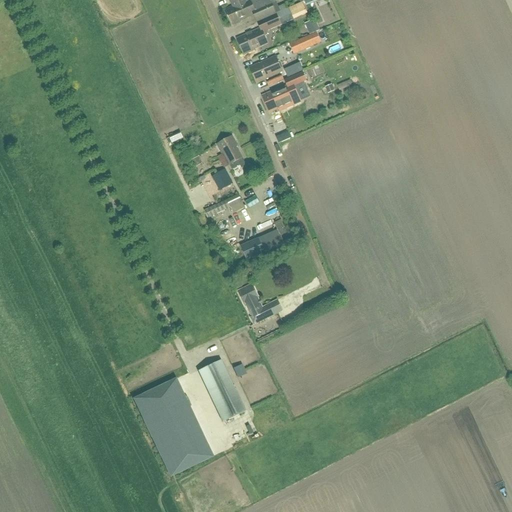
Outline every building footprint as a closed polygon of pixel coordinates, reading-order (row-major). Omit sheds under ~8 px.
[(252,0),(250,1),(249,0),(230,0),(233,6),(224,10),(231,26),(241,22),(241,21),(246,19),(246,18),(254,15),(257,22),(277,13),(271,0),(252,0)] [(289,6),(294,18),(307,12),(302,1),(289,6)] [(280,25),(276,16),(258,24),(260,30),(246,36),(246,35),(237,39),(244,55),(253,51),(253,50),(267,44),(263,33),(280,25)] [(315,20),(304,24),(309,36),(317,33),(320,32),(315,20)] [(294,55),(321,43),(317,33),(309,36),(290,45),(294,55)] [(282,72),(275,57),(259,64),(249,68),(256,84),(266,80),(265,80),(282,72)] [(271,93),(262,97),(269,112),(278,109),(279,112),(285,110),(301,103),(295,87),(306,82),(303,73),(284,81),(286,87),(277,91),(272,93),(271,93)] [(229,166),(227,167),(229,171),(239,166),(241,169),(246,166),(242,159),(236,148),(237,147),(232,137),(216,146),(222,155),(223,155),(229,166)] [(233,184),(226,170),(219,173),(226,188),(233,184)] [(244,208),(238,195),(204,212),(207,219),(230,208),(233,213),(244,208)] [(259,300),(252,286),(237,293),(244,306),(245,306),(251,318),(250,319),(254,326),(282,312),(277,302),(262,309),(258,301),(259,300)] [(220,361),(197,372),(221,423),(244,412),(220,361)] [(239,374),(246,369),(240,362),(233,367),(239,374)]
